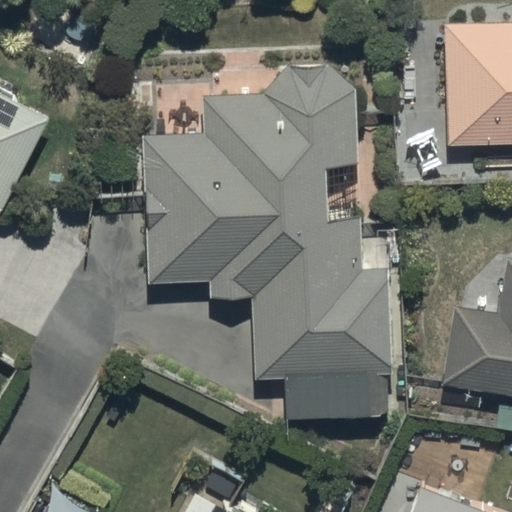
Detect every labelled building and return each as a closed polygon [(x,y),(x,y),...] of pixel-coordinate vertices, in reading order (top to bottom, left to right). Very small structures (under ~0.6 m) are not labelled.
[(511,15),(440,18),(446,143),(511,139),(511,15)] [(431,46),(391,47),(393,111),(434,109),(431,46)] [(141,132),(145,269),(145,277),(207,276),(208,289),(251,287),(253,373),(283,373),(284,415),(392,412),(388,265),(359,266),(357,212),(323,213),(321,159),(356,158),(352,81),(320,56),(287,56),(260,84),(200,89),(203,127),(141,132)] [(0,195),(45,115),(0,90),(0,195)] [(495,309),(450,302),(439,380),(511,390),(511,251),(503,250),(495,309)] [(411,481),(400,511),(500,511),(475,503),(411,481)] [(246,511),(228,502),(222,511),(246,511)]
